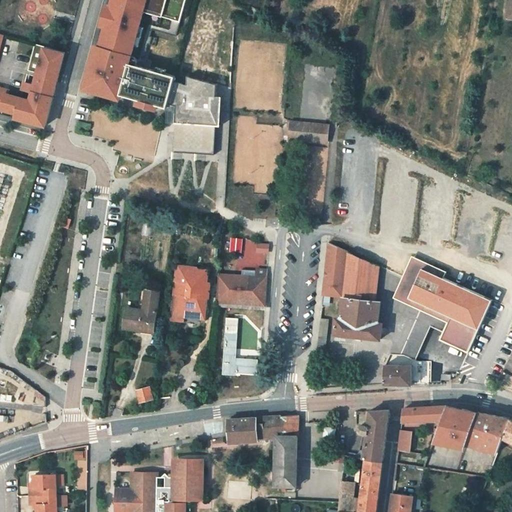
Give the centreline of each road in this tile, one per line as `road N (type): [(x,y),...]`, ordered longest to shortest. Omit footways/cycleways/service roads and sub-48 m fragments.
road 1 (unclassified): [(71,435),(101,184),(91,161),(56,150)]
road 2 (unclassified): [(511,286),(430,253),(307,229)]
road 3 (tertiary): [(283,405),(94,431)]
road 4 (residential): [(96,0),(56,150)]
road 5 (residential): [(307,229),(282,233),(272,327),(290,345)]
